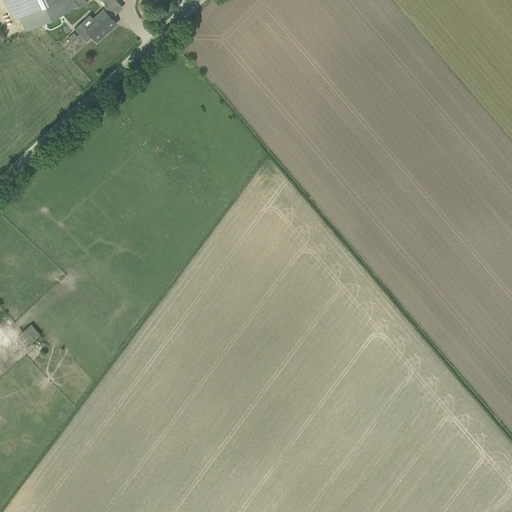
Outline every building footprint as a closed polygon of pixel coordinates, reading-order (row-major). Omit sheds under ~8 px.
[(4,0),(14,19),(19,17),(25,30),(76,5),(74,0),(103,0),(108,5),(113,0),(4,0)] [(146,0),(144,0),(139,5),(145,10),(151,5),(146,0)] [(86,42),(92,36),(96,41),(116,23),(103,9),(92,19),(89,15),(74,29),(86,42)] [(72,42),(77,37),(73,33),(68,38),(72,42)] [(35,335),(39,333),(31,324),(21,332),(30,343),(37,337),(35,335)]
